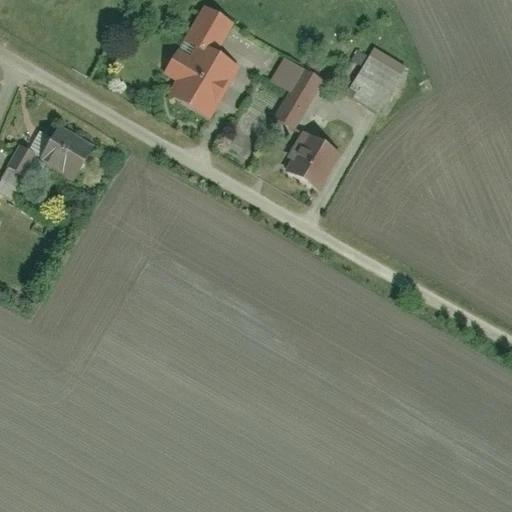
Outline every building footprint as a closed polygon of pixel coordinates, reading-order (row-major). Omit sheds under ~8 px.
[(199,13),(178,50),(194,59),(187,70),(167,59),(156,79),(175,90),(168,102),(209,125),(239,73),(216,60),(232,31),(199,13)] [(368,60),(343,102),(378,122),(403,80),(368,60)] [(299,79),(273,128),(295,140),(322,91),(299,79)] [(55,133),(37,166),(76,188),(94,155),(55,133)] [(308,137),(285,169),(322,194),(344,162),(308,137)]
